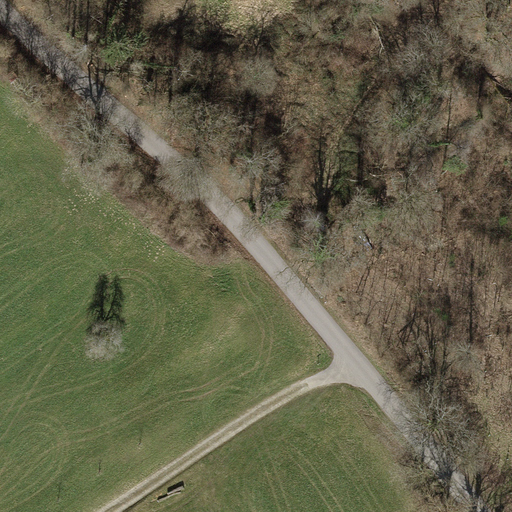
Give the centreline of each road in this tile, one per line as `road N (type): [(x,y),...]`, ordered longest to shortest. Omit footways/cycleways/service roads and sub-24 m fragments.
road 1 (unclassified): [(491,511),(410,409),(216,196),(101,101),(9,0)]
road 2 (track): [(92,511),(145,412),(167,351),(175,287),(164,248),(125,216)]
road 3 (track): [(113,511),(359,352)]
road 4 (track): [(216,196),(240,198),(309,158),(315,126)]
